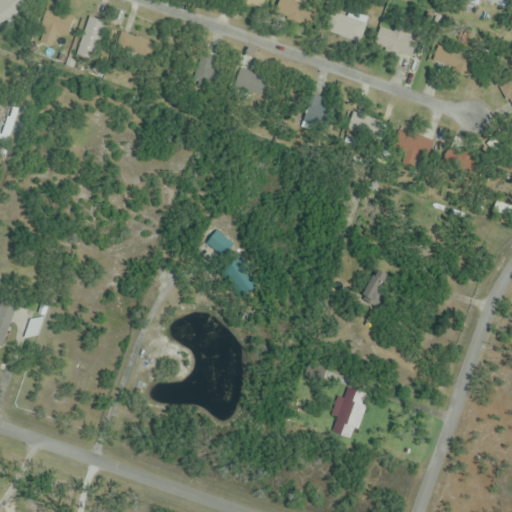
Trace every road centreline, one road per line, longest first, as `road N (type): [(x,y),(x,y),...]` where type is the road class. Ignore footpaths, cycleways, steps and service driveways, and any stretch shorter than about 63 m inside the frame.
road 1 (residential): [(146,0),(466,115)]
road 2 (residential): [(419,511),(454,431),(485,321),(511,272)]
road 3 (residential): [(235,511),(0,428)]
